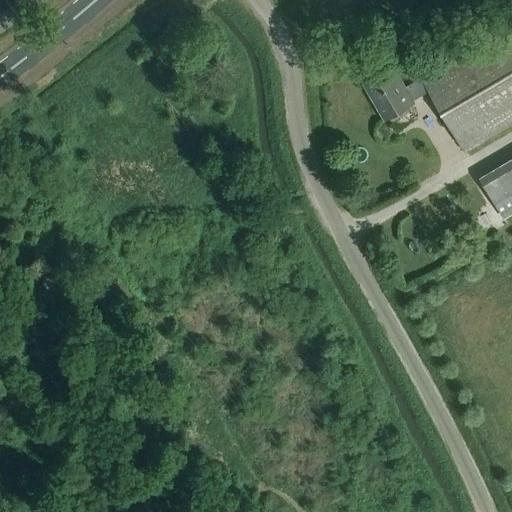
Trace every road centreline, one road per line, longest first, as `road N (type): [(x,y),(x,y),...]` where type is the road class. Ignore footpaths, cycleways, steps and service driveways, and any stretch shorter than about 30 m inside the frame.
road 1 (track): [(487,511),(307,167),(289,61),(278,28),(256,0)]
road 2 (primary): [(0,79),(91,0)]
